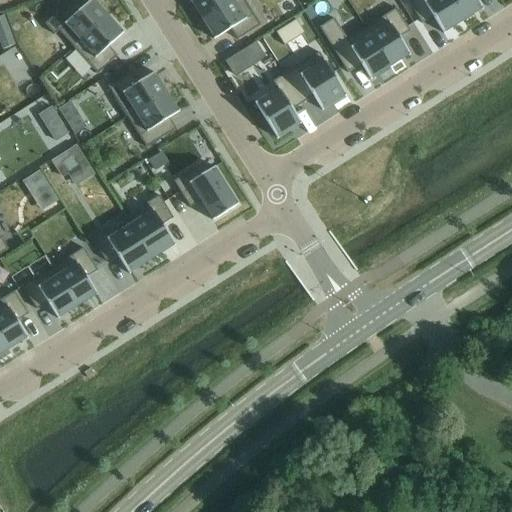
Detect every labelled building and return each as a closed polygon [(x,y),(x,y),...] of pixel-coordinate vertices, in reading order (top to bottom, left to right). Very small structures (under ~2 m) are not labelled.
[(73,48),(107,17),(93,1),(93,0),(91,0),(84,7),(77,0),(72,0),(62,9),(45,25),(54,35),(59,31),(73,48)] [(190,0),(189,1),(190,2),(191,1),(202,20),(233,0),(190,0)] [(244,0),(233,0),(202,20),(214,38),(213,39),(214,40),(229,30),(232,35),(236,41),(243,37),(261,26),(244,0)] [(319,0),(315,2),(322,16),(334,10),(329,0),(319,0)] [(410,0),(408,2),(416,16),(422,24),(427,21),(433,17),(443,33),(444,34),(445,34),(444,33),(446,32),(463,21),(449,0),(410,0)] [(449,0),(463,21),(464,20),(481,10),(482,10),(483,10),(476,0),(449,0)] [(367,27),(365,28),(390,67),(397,63),(408,56),(409,56),(410,56),(400,41),(399,39),(405,35),(410,32),(402,19),(396,9),(387,14),(367,27)] [(113,51),(109,47),(124,33),(123,33),(122,33),(107,17),(73,48),(81,56),(97,74),(108,65),(117,57),(113,51)] [(334,19),(319,28),(336,54),(348,74),(354,70),(361,65),(371,80),(372,80),(371,79),(382,72),(390,67),(365,28),(347,40),(334,19)] [(9,28),(0,31),(0,41),(3,49),(16,44),(9,28)] [(290,71),(284,75),(303,104),(314,97),(322,111),(323,110),(335,102),(344,96),(345,97),(346,96),(345,94),(327,66),(323,60),(321,57),(319,53),(290,71)] [(233,57),(226,62),(230,69),(235,76),(239,73),(242,71),(233,57)] [(50,70),(56,79),(75,67),(69,58),(50,70)] [(166,93),(154,75),(155,74),(155,73),(137,84),(130,73),(108,87),(127,118),(166,93)] [(256,103),(255,104),(264,118),(277,139),(278,139),(278,138),(288,131),(299,124),(300,125),(301,124),(293,111),(302,105),(303,104),(284,75),(273,82),(278,90),(267,97),(256,104),(256,103)] [(40,78),(27,83),(33,99),(46,94),(40,78)] [(176,130),(169,119),(178,113),(179,112),(179,111),(178,112),(166,93),(127,118),(128,118),(146,148),(176,130)] [(71,102),(59,109),(67,122),(79,115),(71,102)] [(53,107),(37,116),(53,143),(69,133),(53,107)] [(77,145),(52,160),(63,178),(88,162),(77,145)] [(162,152),(149,161),(155,171),(168,163),(162,152)] [(184,175),(174,182),(183,196),(190,208),(195,205),(201,201),(207,210),(213,219),(212,220),(213,221),(225,213),(238,205),(237,204),(215,171),(214,168),(213,168),(210,170),(200,176),(197,172),(195,169),(194,169),(184,175)] [(45,180),(39,171),(22,182),(27,191),(45,180)] [(169,236),(162,226),(167,223),(173,219),(168,210),(159,196),(147,203),(152,212),(150,213),(132,224),(130,225),(152,260),(155,257),(173,246),(174,246),(174,247),(175,246),(169,236)] [(152,260),(130,225),(109,239),(103,231),(91,239),(98,249),(106,261),(117,255),(129,275),(130,274),(130,273),(152,260)] [(0,255),(8,250),(0,236),(0,255)] [(98,271),(83,249),(53,268),(77,306),(87,300),(92,297),(97,294),(87,278),(98,271)] [(77,306),(53,268),(22,287),(37,310),(48,303),(58,319),(62,316),(62,315),(67,312),(67,313),(77,306)] [(28,315),(14,292),(0,301),(0,337),(8,350),(18,344),(22,341),(23,341),(27,338),(17,322),(28,315)]
